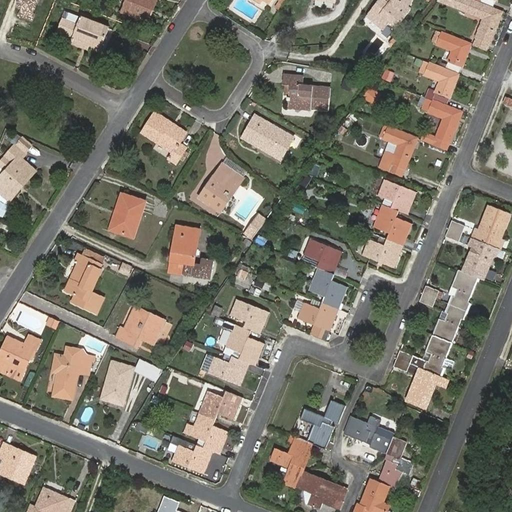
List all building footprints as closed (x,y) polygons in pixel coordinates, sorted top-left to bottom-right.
[(38,0),(20,0),(17,7),(22,9),(19,16),(32,21),(35,14),(33,14),(38,0)] [(156,0),(127,0),(123,13),(148,23),(156,0)] [(279,10),(285,0),(279,0),(280,0),(275,8),(279,10)] [(409,6),(413,1),(411,0),(379,0),(367,16),(384,30),(389,22),(397,28),(412,8),(409,6)] [(487,51),(502,12),(493,8),(492,8),(472,0),(438,0),(438,1),(484,19),(473,45),(487,51)] [(493,8),(496,0),(472,0),(492,8),(493,8)] [(102,49),(110,28),(81,17),(79,23),(63,17),(57,32),(82,41),(84,37),(92,40),(91,45),(102,49)] [(462,66),(470,44),(436,30),(432,42),(452,51),(448,61),(449,61),(445,69),(451,71),(458,74),(461,66),(462,66)] [(446,105),(458,74),(451,71),(445,69),(425,61),(420,72),(440,81),(436,92),(430,90),(427,97),(446,105)] [(385,69),(382,78),(392,82),(396,73),(385,69)] [(329,109),(331,88),(303,86),(304,77),(284,75),(283,85),(287,85),(291,85),(290,95),(289,106),(304,107),(304,105),(312,105),(311,108),(329,109)] [(352,81),(345,79),(343,88),(350,90),(352,81)] [(371,86),(364,95),(373,102),(380,93),(371,86)] [(447,150),(462,112),(446,105),(427,97),(422,110),(444,118),(436,137),(433,145),(447,150)] [(180,143),(185,136),(169,126),(171,122),(156,112),(143,132),(174,153),(170,159),(178,164),(188,149),(180,143)] [(285,139),(288,134),(257,116),(244,138),(257,145),(259,141),(283,155),(290,143),(285,139)] [(402,176),(417,138),(385,125),(380,137),(387,139),(376,166),(402,176)] [(421,140),(433,145),(436,137),(424,132),(421,140)] [(23,138),(16,145),(26,154),(32,146),(23,138)] [(0,191),(10,200),(35,171),(22,159),(26,154),(16,145),(6,157),(13,164),(0,179),(0,191)] [(238,187),(244,178),(223,164),(200,198),(221,212),(231,197),(227,194),(234,184),(238,187)] [(408,214),(417,193),(385,180),(379,196),(383,198),(381,203),(384,205),(399,211),(408,214)] [(134,237),(145,202),(122,195),(118,210),(121,211),(115,231),(134,237)] [(404,246),(412,224),(396,217),(399,211),(384,205),(374,228),(390,234),(388,239),(404,246)] [(501,238),(510,214),(489,206),(480,230),(477,228),(473,238),(475,239),(499,248),(500,249),(504,239),(501,238)] [(260,211),(244,232),(254,239),(269,219),(260,211)] [(462,234),(465,226),(452,221),(449,228),(462,234)] [(459,241),(462,234),(449,228),(446,236),(459,241)] [(395,268),(404,246),(388,239),(382,237),(379,243),(369,239),(363,255),(395,268)] [(499,248),(475,239),(473,238),(469,246),(473,248),(463,272),(478,278),(483,280),(493,256),(495,257),(499,248)] [(337,267),(343,252),(311,239),(304,255),(320,262),(318,268),(319,268),(334,274),(337,267)] [(91,293),(104,265),(79,253),(75,262),(78,264),(66,291),(77,296),(75,302),(96,312),(102,298),(91,293)] [(133,268),(124,264),(121,272),(129,276),(133,268)] [(171,264),(170,274),(184,276),(186,266),(171,264)] [(345,278),(348,271),(337,267),(334,274),(345,278)] [(339,309),(348,287),(332,281),(334,274),(319,268),(310,290),(326,297),(323,303),(339,309)] [(245,279),(247,273),(241,270),(238,277),(245,279)] [(478,278),(463,272),(459,270),(449,295),(453,296),(450,304),(465,310),(478,278)] [(436,298),(439,291),(426,285),(423,293),(436,298)] [(433,306),(436,298),(423,293),(420,301),(433,306)] [(251,331),(260,335),(269,312),(237,300),(231,316),(247,322),(244,328),(245,328),(251,331)] [(327,340),(339,309),(323,303),(321,309),(305,303),(298,319),(314,325),(311,334),(327,340)] [(452,342),(465,310),(450,304),(447,312),(443,310),(433,335),(452,342)] [(223,308),(216,306),(212,314),(219,317),(223,308)] [(154,344),(165,321),(136,307),(125,330),(121,329),(117,337),(138,347),(142,338),(154,344)] [(56,328),(59,322),(50,318),(48,324),(56,328)] [(256,366),(265,344),(249,337),(251,331),(245,328),(244,328),(235,325),(226,347),(242,353),(240,360),(242,360),(248,363),(256,366)] [(37,350),(41,340),(29,335),(25,345),(11,338),(7,348),(5,346),(0,356),(0,359),(1,360),(0,361),(0,370),(20,380),(35,349),(37,350)] [(446,358),(452,342),(433,335),(423,359),(400,350),(397,358),(410,363),(424,369),(439,375),(442,366),(451,370),(455,362),(446,358)] [(92,357),(87,356),(83,350),(67,348),(66,357),(56,355),(53,372),(58,373),(54,396),(73,399),(78,372),(89,374),(92,357)] [(248,363),(242,360),(240,360),(226,354),(224,360),(208,354),(204,364),(211,367),(209,373),(240,385),(248,363)] [(407,371),(410,363),(397,358),(394,366),(407,371)] [(108,396),(125,401),(134,368),(113,362),(107,381),(112,382),(108,396)] [(435,384),(439,375),(424,369),(420,377),(417,375),(406,399),(425,407),(435,384)] [(446,388),(449,379),(439,375),(435,384),(446,388)] [(234,420),(243,397),(227,391),(225,397),(209,391),(200,413),(215,419),(217,413),(234,420)] [(339,423),(346,405),(332,400),(326,416),(305,408),(301,419),(314,425),(308,442),(316,445),(326,449),(334,427),(331,425),(333,420),(339,423)] [(220,454),(229,432),(213,425),(215,419),(200,413),(194,427),(188,424),(185,433),(200,439),(198,445),(213,451),(220,454)] [(371,416),(368,423),(351,416),(344,434),(366,443),(368,439),(372,441),(370,447),(387,454),(394,437),(395,434),(379,427),(382,420),(371,416)] [(308,442),(290,434),(288,441),(292,443),(288,453),(275,447),(271,459),(289,466),(288,471),(283,483),(298,489),(299,488),(303,477),(305,473),(316,445),(308,442)] [(409,475),(414,463),(401,458),(408,442),(394,437),(387,454),(385,459),(387,459),(378,481),(390,486),(396,488),(403,472),(409,475)] [(204,474),(213,451),(198,445),(188,441),(186,448),(179,445),(172,461),(204,474)] [(0,472),(25,483),(36,457),(4,444),(0,454),(0,458),(3,460),(0,465),(0,472)] [(288,471),(281,468),(276,480),(283,483),(288,471)] [(340,510),(348,490),(305,473),(303,477),(299,488),(305,491),(312,493),(308,504),(321,509),(323,504),(340,510)] [(390,486),(378,481),(371,478),(361,504),(358,503),(354,511),(372,511),(374,509),(380,511),(387,511),(390,505),(383,502),(390,486)] [(69,511),(74,502),(45,489),(34,511),(29,511),(69,511)] [(312,493),(305,491),(304,496),(303,502),(308,504),(312,493)] [(182,511),(177,510),(180,502),(165,496),(158,511),(182,511)]
